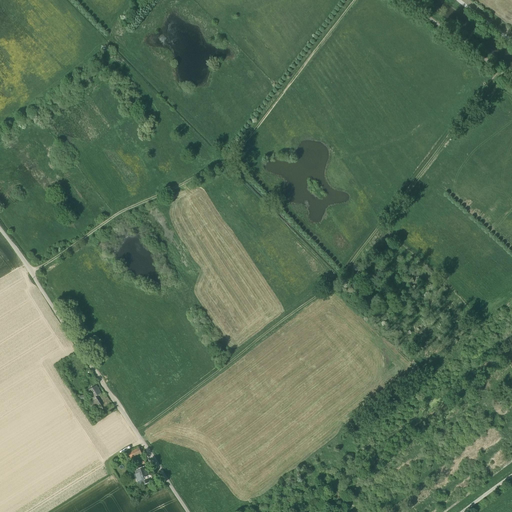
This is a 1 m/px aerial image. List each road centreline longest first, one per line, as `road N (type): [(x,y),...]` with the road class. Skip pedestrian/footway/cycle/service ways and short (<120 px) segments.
road 1 (track): [(498,71),(340,277),(136,432)]
road 2 (track): [(31,271),(102,222),(238,152),(355,0)]
road 3 (residential): [(188,511),(0,226)]
road 4 (track): [(142,441),(107,461),(111,473),(54,511)]
